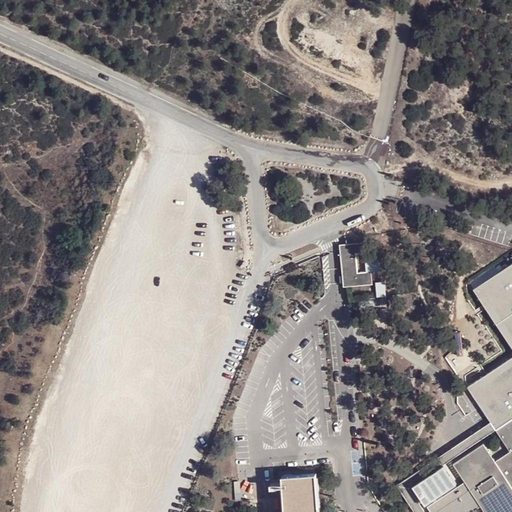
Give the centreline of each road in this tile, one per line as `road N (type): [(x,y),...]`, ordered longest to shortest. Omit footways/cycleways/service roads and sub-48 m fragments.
road 1 (residential): [(0,34),(249,149)]
road 2 (residential): [(249,149),(259,233),(279,247),(368,208),(376,184),(362,166)]
road 3 (track): [(384,119),(468,184),(511,178)]
